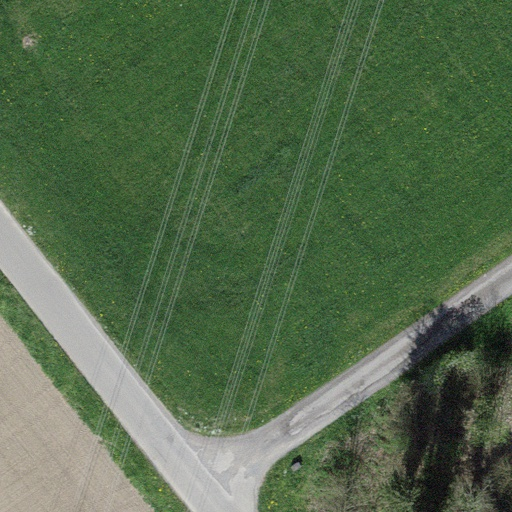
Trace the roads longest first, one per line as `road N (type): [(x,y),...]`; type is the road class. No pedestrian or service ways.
road 1 (track): [(203,497),(511,271)]
road 2 (tertiary): [(0,242),(214,511)]
